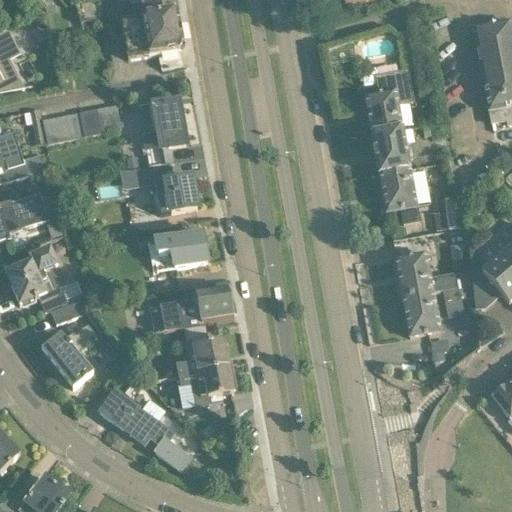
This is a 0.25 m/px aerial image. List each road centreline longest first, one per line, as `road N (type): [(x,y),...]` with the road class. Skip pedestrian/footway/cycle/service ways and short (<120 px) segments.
road 1 (secondary): [(348,511),(251,0)]
road 2 (unclassified): [(200,0),(290,511)]
road 3 (secondary): [(227,0),(316,511)]
road 4 (unclassified): [(371,511),(285,0)]
road 5 (residential): [(191,511),(87,459),(50,427),(0,361)]
road 6 (residential): [(436,511),(440,444),(480,374),(511,347)]
